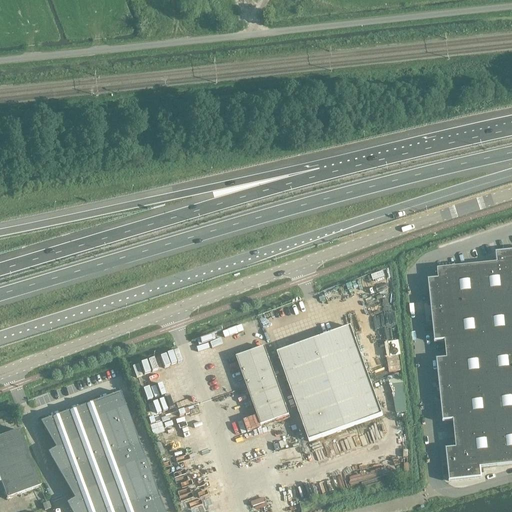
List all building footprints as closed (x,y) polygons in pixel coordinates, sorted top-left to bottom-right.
[(511,252),(496,254),(497,264),(437,271),(438,281),(429,282),(435,344),(445,343),(446,359),(436,360),(442,424),(453,423),(456,449),(445,450),(448,483),(482,480),(481,469),(511,465),(511,252)] [(309,442),(382,416),(351,328),(277,354),(309,442)] [(398,356),(400,355),(400,342),(387,342),(388,370),(399,370),(398,356)] [(265,348),(236,358),(246,385),(260,426),(289,416),(265,348)] [(397,412),(405,412),(403,376),(390,377),(391,387),(395,387),(397,412)] [(69,511),(162,511),(120,394),(40,424),(59,456),(50,461),(77,506),(69,511)] [(0,483),(6,500),(39,487),(40,487),(20,431),(0,438),(0,483)]
